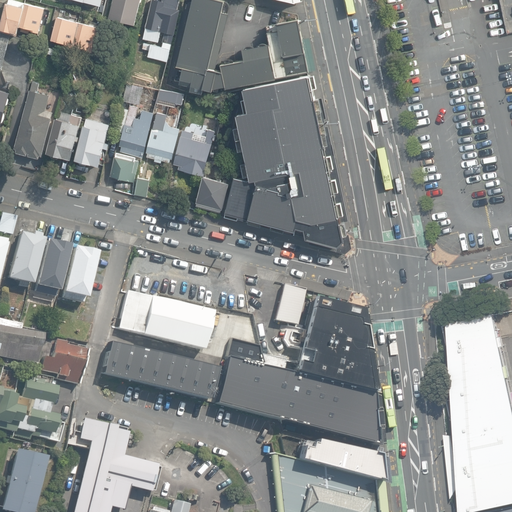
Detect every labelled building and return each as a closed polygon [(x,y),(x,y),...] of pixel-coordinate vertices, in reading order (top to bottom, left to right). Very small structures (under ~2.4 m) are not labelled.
[(8,0),(0,31),(0,32),(16,36),(19,27),(29,30),(28,31),(39,34),(46,8),(13,0),(8,0)] [(114,0),(109,19),(136,26),(142,0),(114,0)] [(162,0),(162,1),(159,0),(152,0),(144,39),(159,43),(161,32),(164,33),(161,46),(143,42),(141,49),(150,51),(148,58),(156,60),(156,59),(167,61),(179,10),(177,9),(178,0),(162,0)] [(190,91),(202,94),(204,88),(212,91),(225,86),(226,88),(309,71),(299,19),(265,26),(269,43),(242,48),(245,59),(221,64),(222,71),(216,69),(230,13),(222,12),(225,0),(223,0),(192,0),(176,66),(179,67),(176,79),(180,80),(179,83),(192,86),(190,91)] [(511,27),(506,28),(499,0),(470,0),(511,201),(511,27)] [(62,45),(73,48),(73,46),(79,23),(57,17),(51,40),(62,43),(62,45)] [(80,50),(93,53),(99,27),(79,23),(73,46),(80,48),(80,50)] [(0,129),(0,130),(10,93),(9,92),(9,90),(5,89),(6,82),(1,69),(10,35),(0,32),(0,129)] [(47,46),(46,53),(56,55),(58,48),(47,46)] [(162,77),(165,65),(154,62),(151,74),(162,77)] [(311,74),(246,87),(250,114),(239,116),(252,183),(234,178),(225,215),(341,245),(348,238),(311,74)] [(28,155),(39,159),(40,155),(42,156),(52,118),(51,118),(52,113),(45,111),(49,96),(38,93),(40,83),(33,81),(30,90),(29,90),(14,149),(17,149),(16,152),(27,155),(28,153),(29,153),(28,155)] [(122,100),(139,104),(144,86),(126,82),(122,100)] [(182,104),(185,94),(160,89),(158,99),(182,104)] [(120,153),(144,158),(154,113),(143,110),(141,119),(136,118),(138,108),(130,106),(129,111),(127,110),(119,146),(122,147),(120,153)] [(214,129),(217,118),(214,117),(216,111),(211,110),(206,127),(214,129)] [(48,153),(72,160),(84,118),(59,111),(48,153)] [(155,161),(162,162),(162,160),(170,162),(171,158),(173,159),(180,129),(170,126),(166,120),(168,115),(156,112),(146,152),(148,153),(147,157),(155,159),(155,161)] [(75,158),(99,164),(103,147),(107,148),(108,142),(104,141),(109,123),(87,117),(85,124),(84,124),(75,158)] [(203,176),(215,131),(208,130),(207,136),(183,130),(174,164),(180,166),(179,169),(203,176)] [(137,158),(117,152),(110,175),(134,182),(140,161),(136,160),(137,158)] [(196,202),(222,209),(229,183),(203,176),(196,202)] [(0,218),(0,232),(11,235),(16,216),(2,213),(0,218)] [(7,278),(30,284),(42,239),(38,238),(39,235),(21,231),(21,234),(18,233),(7,278)] [(34,290),(53,295),(54,291),(56,291),(68,246),(54,242),(54,240),(48,239),(47,240),(45,240),(34,285),(36,286),(34,290)] [(61,297),(81,302),(82,298),(84,298),(95,253),(94,252),(94,250),(86,248),(85,250),(82,249),(83,247),(75,246),(75,247),(72,246),(61,293),(62,293),(61,297)] [(183,261),(143,249),(138,268),(133,266),(129,280),(173,293),(183,261)] [(273,320),(294,325),(303,289),(282,284),(273,320)] [(117,328),(200,349),(210,312),(126,291),(117,328)] [(312,298),(293,373),(373,393),(374,393),(381,395),(367,313),(360,311),(312,298)] [(461,511),(464,511),(511,501),(511,395),(494,315),(494,314),(449,324),(449,325),(450,345),(454,399),(456,419),(457,435),(458,449),(459,463),(460,485),(461,511)] [(0,356),(34,364),(40,335),(18,330),(19,325),(0,321),(0,356)] [(79,387),(89,343),(53,335),(49,351),(40,349),(35,373),(52,377),(51,381),(79,387)] [(262,354),(259,346),(230,339),(226,357),(215,404),(379,447),(386,446),(381,395),(374,393),(373,393),(293,373),(283,371),(285,360),(262,354)] [(108,342),(100,374),(206,400),(214,368),(108,342)] [(28,409),(45,414),(48,404),(49,404),(50,399),(52,400),(54,393),(53,392),(54,387),(40,383),(40,381),(30,378),(30,380),(24,379),(19,398),(31,401),(28,409)] [(0,428),(14,432),(21,407),(11,405),(14,395),(9,394),(10,391),(1,388),(0,388),(0,428)] [(45,414),(28,410),(28,408),(27,407),(25,417),(19,415),(14,435),(28,440),(30,435),(57,442),(62,423),(54,420),(56,415),(46,412),(45,414)] [(106,424),(82,419),(77,439),(88,442),(70,511),(106,511),(108,506),(121,509),(127,486),(149,491),(150,490),(154,491),(159,467),(156,466),(156,463),(121,455),(127,432),(114,429),(115,425),(106,423),(106,424)] [(445,434),(452,498),(453,496),(459,486),(457,464),(459,463),(458,449),(455,450),(452,435),(447,434),(445,434)] [(297,459),(380,480),(389,484),(387,458),(376,455),(313,439),(311,445),(300,442),(299,445),(296,444),(295,446),(300,448),(297,459)] [(0,505),(0,510),(7,511),(29,511),(43,457),(14,449),(0,505)] [(385,511),(383,484),(272,454),(268,453),(274,511),(385,511)] [(186,499),(198,502),(199,497),(187,494),(186,499)] [(172,500),(169,511),(186,511),(188,504),(172,500)]
